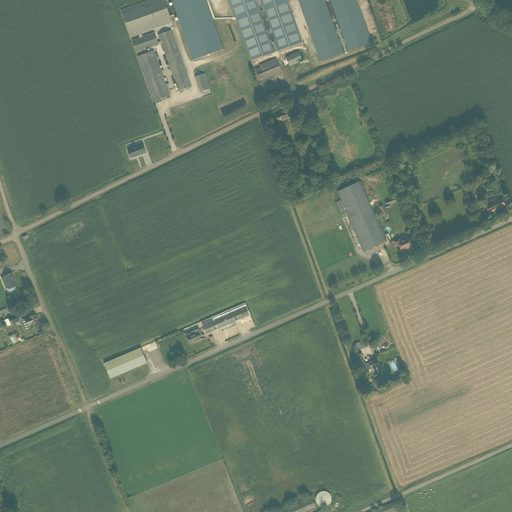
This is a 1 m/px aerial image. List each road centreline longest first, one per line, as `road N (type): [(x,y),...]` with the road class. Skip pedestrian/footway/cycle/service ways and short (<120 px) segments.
road 1 (unclassified): [(16,234),(475,3)]
road 2 (unclassified): [(183,363),(511,219)]
road 3 (unclassified): [(87,407),(16,234)]
road 4 (track): [(362,511),(511,445)]
